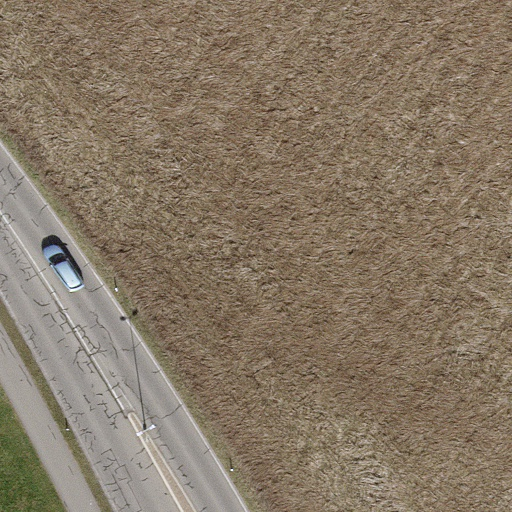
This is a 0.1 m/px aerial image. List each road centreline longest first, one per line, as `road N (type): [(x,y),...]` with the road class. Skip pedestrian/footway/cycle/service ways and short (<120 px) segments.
road 1 (secondary): [(110,381),(0,215)]
road 2 (secondary): [(216,511),(110,381)]
road 3 (secondary): [(110,381),(160,511)]
